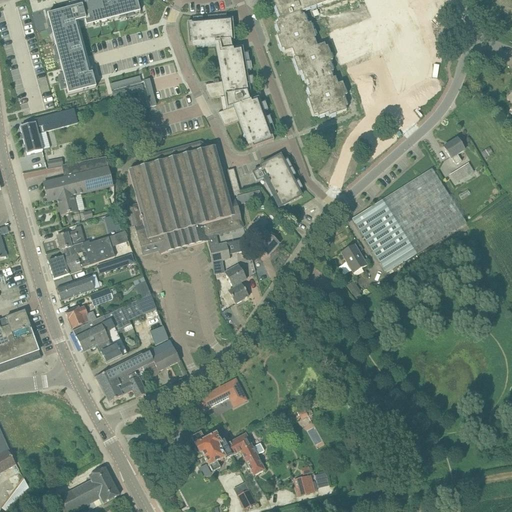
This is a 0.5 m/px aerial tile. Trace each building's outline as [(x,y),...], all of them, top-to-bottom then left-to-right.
[(79,0),(81,7),(47,15),(49,22),(51,22),(55,36),(52,36),(55,49),(58,48),(62,62),(59,63),(62,75),(65,74),(69,88),(66,89),(68,96),(96,89),(92,74),(88,75),(75,24),(84,21),(86,26),(93,25),(92,22),(106,18),(107,21),(119,18),(118,15),(132,11),(133,14),(140,12),(136,0),(79,0)] [(277,0),(289,31),(291,30),(298,50),(296,51),(303,72),(306,71),(313,91),(311,92),(321,118),(334,114),(335,117),(347,112),(346,111),(346,109),(355,106),(347,85),(349,84),(340,59),(352,54),(353,56),(353,58),(357,64),(358,65),(359,65),(360,65),(371,58),(372,58),(372,56),(371,53),(371,50),(370,48),(382,44),(391,69),(393,68),(401,89),(410,86),(411,89),(423,85),(422,82),(435,77),(425,51),(423,51),(416,31),(419,31),(411,9),(408,10),(404,0),(366,0),(374,22),(362,27),(362,26),(360,25),(359,24),(345,25),(344,26),(343,27),(343,28),(344,31),(344,32),(344,33),(333,37),(323,12),(321,13),(316,0),(277,0)] [(234,108),(237,106),(253,149),(274,141),(258,98),(249,101),(246,94),(250,93),(242,48),(231,50),(230,42),(234,42),(232,19),(228,20),(187,23),(189,45),(219,43),(228,96),(224,97),(222,82),(205,85),(206,91),(209,90),(209,94),(208,94),(210,99),(224,97),(227,110),(218,113),(220,119),(222,118),(223,121),(222,121),(224,126),(239,121),(234,108)] [(74,110),(35,120),(38,135),(45,133),(78,125),(74,110)] [(34,124),(20,128),(21,135),(23,139),(27,156),(42,151),(42,150),(50,148),(45,133),(38,135),(35,120),(33,121),(34,124)] [(464,151),(462,148),(457,140),(443,148),(450,159),(451,159),(455,166),(461,162),(457,155),(464,151)] [(138,205),(129,207),(142,256),(159,251),(160,255),(170,252),(185,248),(207,242),(208,242),(207,238),(216,235),(243,228),(238,210),(236,201),(230,202),(215,147),(208,149),(207,146),(200,142),(147,157),(143,164),(144,167),(129,171),(138,205)] [(256,182),(266,177),(281,207),(301,197),(280,156),(260,166),(261,169),(252,174),(256,182)] [(112,187),(106,158),(61,167),(64,179),(43,184),(47,203),(57,200),(61,216),(77,212),(73,196),(112,187)] [(63,166),(62,159),(47,162),(48,169),(63,166)] [(454,184),(473,172),(468,163),(449,175),(454,184)] [(432,169),(402,188),(352,219),(386,274),(466,224),(432,169)] [(259,191),(236,197),(239,206),(261,200),(259,191)] [(106,218),(104,219),(106,224),(109,223),(117,221),(115,216),(107,218),(106,218)] [(257,247),(267,256),(278,244),(268,235),(258,225),(251,232),(252,237),(260,245),(257,247)] [(61,251),(81,244),(79,237),(77,238),(76,232),(68,234),(67,234),(57,237),(61,251)] [(89,242),(81,244),(61,251),(62,257),(56,259),(54,259),(54,260),(48,262),(54,280),(82,271),(81,269),(90,267),(115,259),(111,247),(128,241),(125,233),(108,238),(89,244),(89,242)] [(247,251),(244,240),(234,242),(237,254),(247,251)] [(226,244),(219,245),(209,248),(212,263),(230,259),(226,244)] [(367,266),(355,246),(341,254),(353,274),(367,266)] [(131,255),(97,266),(100,275),(134,264),(131,255)] [(232,288),(240,283),(246,280),(238,266),(224,274),(232,288)] [(89,277),(56,289),(61,302),(94,290),(89,278),(89,277)] [(248,297),(240,283),(232,288),(233,289),(228,293),(235,305),(248,297)] [(109,289),(89,296),(93,307),(114,300),(109,289)] [(140,300),(138,301),(143,315),(156,310),(150,296),(140,300)] [(92,322),(72,332),(83,353),(98,346),(100,350),(120,340),(117,332),(131,325),(129,322),(143,315),(137,302),(125,307),(111,313),(92,322)] [(87,315),(84,307),(79,309),(78,308),(65,313),(72,329),(88,323),(85,316),(87,315)] [(24,311),(5,319),(11,334),(29,328),(30,327),(24,311)] [(5,319),(0,320),(0,373),(41,359),(35,342),(37,342),(35,336),(33,337),(29,328),(11,334),(5,319)] [(151,332),(150,332),(156,346),(168,340),(167,339),(163,327),(151,332)] [(127,355),(120,340),(100,350),(107,364),(127,355)] [(158,373),(180,362),(170,341),(148,352),(154,363),(158,373)] [(135,371),(154,363),(148,352),(148,351),(141,355),(140,354),(108,370),(109,371),(96,378),(109,403),(122,396),(132,391),(136,399),(147,394),(135,371)] [(235,380),(205,396),(212,408),(229,399),(234,407),(243,402),(246,401),(235,380)] [(0,474),(16,466),(8,451),(9,451),(0,430),(0,474)] [(202,454),(204,458),(213,453),(220,450),(220,451),(226,447),(236,443),(234,441),(226,445),(224,441),(220,443),(216,434),(205,440),(201,432),(191,438),(195,445),(195,446),(200,455),(202,454)] [(226,447),(232,457),(240,453),(252,447),(245,435),(234,441),(236,443),(226,447)] [(252,447),(240,453),(253,477),(265,471),(257,456),(264,452),(260,444),(253,448),(252,447)] [(213,453),(204,458),(209,467),(212,473),(220,468),(217,463),(224,459),(225,461),(232,457),(226,447),(220,451),(220,450),(213,453)] [(190,466),(184,469),(187,474),(193,471),(190,466)] [(310,474),(308,467),(301,469),(302,475),(310,474)] [(105,468),(96,473),(89,477),(91,482),(55,500),(61,511),(74,511),(100,498),(103,504),(119,495),(105,468)] [(297,497),(315,493),(311,476),(293,480),(297,497)] [(23,479),(1,509),(6,511),(14,511),(29,490),(23,479)] [(249,490),(236,497),(244,511),(257,505),(249,490)]
